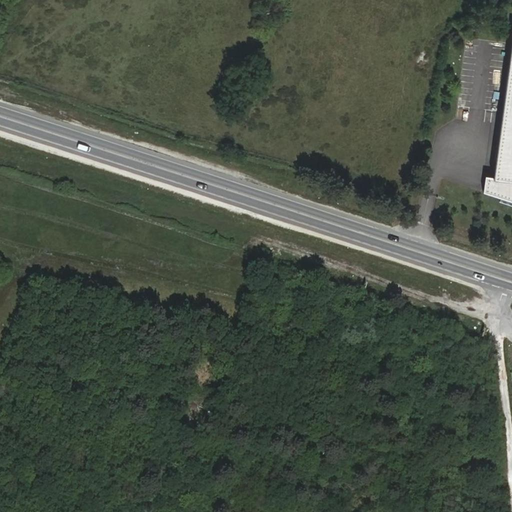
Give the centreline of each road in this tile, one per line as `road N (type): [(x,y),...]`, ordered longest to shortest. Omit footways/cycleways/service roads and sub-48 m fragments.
road 1 (primary): [(0,115),(511,282)]
road 2 (track): [(511,460),(488,298),(505,280)]
